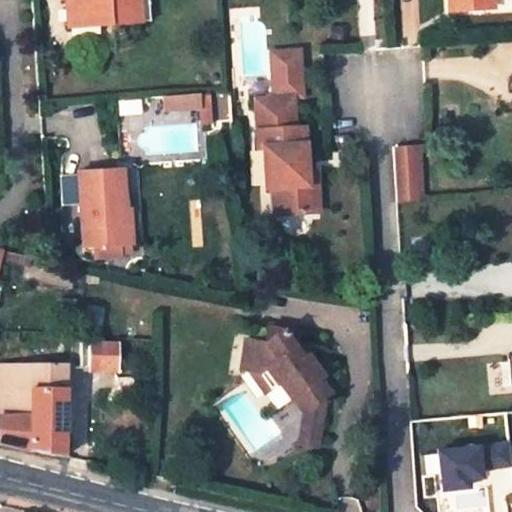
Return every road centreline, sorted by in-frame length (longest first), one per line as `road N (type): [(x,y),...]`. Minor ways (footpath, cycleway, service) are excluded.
road 1 (residential): [(401,511),(376,88)]
road 2 (residential): [(0,212),(16,193),(7,0)]
road 3 (unclassified): [(179,511),(0,469)]
